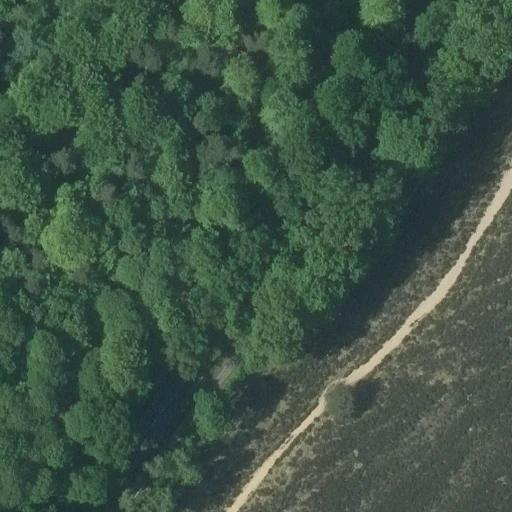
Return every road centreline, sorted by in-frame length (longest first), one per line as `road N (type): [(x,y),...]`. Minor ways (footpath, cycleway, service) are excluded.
road 1 (primary): [(82,511),(472,0)]
road 2 (track): [(169,0),(132,69),(77,87),(0,142)]
